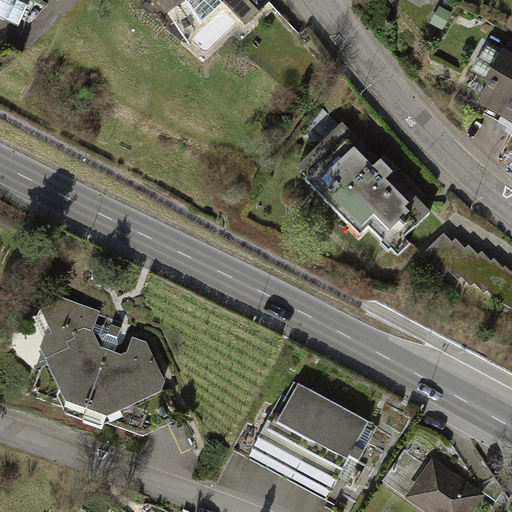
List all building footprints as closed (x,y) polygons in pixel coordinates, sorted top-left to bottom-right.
[(30,0),(0,0),(0,16),(19,25),(30,0)] [(159,0),(171,17),(189,0),(221,0),(246,24),(271,1),(270,0),(159,0)] [(511,57),(505,53),(477,106),(511,124),(511,57)] [(431,212),(341,123),(296,166),(306,177),(303,180),(357,235),(367,226),(380,241),(377,243),(386,251),(388,250),(395,256),(408,243),(401,237),(431,212)] [(487,290),(496,299),(511,308),(511,272),(505,266),(503,268),(494,258),(491,261),(482,252),(478,255),(469,244),(465,248),(456,239),(452,242),(444,233),(420,256),(431,267),(435,264),(444,274),(448,270),(458,280),(461,277),(471,287),(474,283),(484,293),(487,290)] [(103,315),(62,298),(44,308),(56,336),(48,338),(44,350),(71,403),(110,418),(163,395),(167,383),(150,344),(134,338),(127,356),(102,348),(97,331),(103,315)] [(382,426),(295,379),(258,447),(344,494),(382,426)] [(458,479),(433,462),(408,499),(427,511),(475,511),(486,497),(458,479)] [(511,511),(511,495),(499,511),(511,511)]
